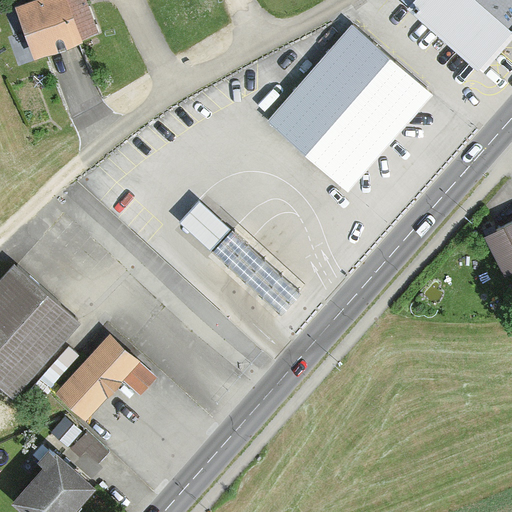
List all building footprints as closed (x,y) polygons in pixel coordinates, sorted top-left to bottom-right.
[(38,0),(20,7),(40,60),(103,36),(89,0),(38,0)] [(511,0),(400,0),(483,73),(511,39),(511,0)] [(431,92),(351,23),(268,119),(347,188),(431,92)] [(511,226),(487,240),(507,278),(511,275),(511,226)] [(83,325),(19,266),(0,285),(0,384),(15,398),(83,325)] [(116,336),(61,396),(91,423),(128,382),(144,396),(161,377),(116,336)] [(22,502),(32,511),(80,511),(102,489),(56,447),(43,461),(52,470),(22,502)]
